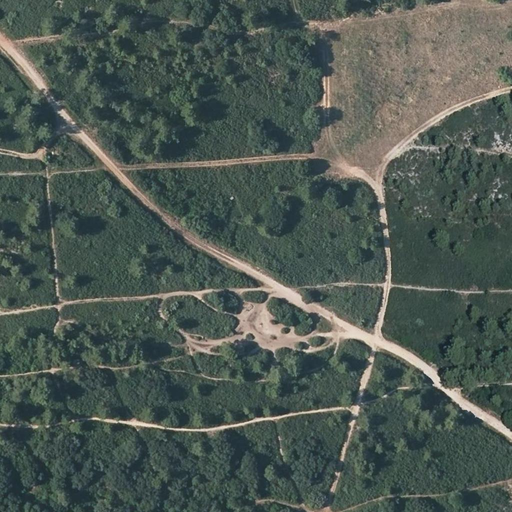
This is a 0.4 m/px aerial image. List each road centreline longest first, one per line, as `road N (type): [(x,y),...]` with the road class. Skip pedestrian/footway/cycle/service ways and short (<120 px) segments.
road 1 (track): [(0,42),(165,223),(511,433)]
road 2 (track): [(511,90),(421,128),(379,164),(385,287),(324,511)]
road 3 (unknown): [(343,326),(331,362),(301,375),(221,380),(202,375),(184,338),(163,319),(158,303),(165,295)]
road 4 (unknown): [(196,293),(264,339),(301,337),(321,313)]
